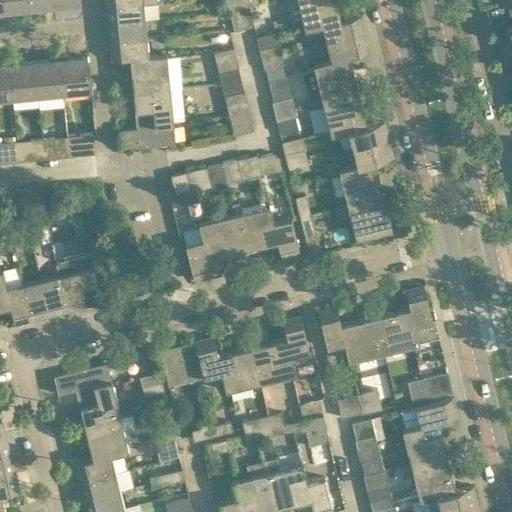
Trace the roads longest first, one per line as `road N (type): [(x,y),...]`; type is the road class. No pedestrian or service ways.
road 1 (residential): [(183,311),(43,341),(29,351),(26,365),(66,511)]
road 2 (residential): [(183,311),(154,181),(144,164),(112,159),(103,141),(94,26)]
road 3 (residential): [(450,245),(183,311)]
road 4 (tertiary): [(450,245),(511,496)]
road 5 (tertiary): [(391,0),(450,245)]
road 6 (tertiary): [(487,241),(428,0)]
road 7 (residential): [(511,200),(469,0)]
